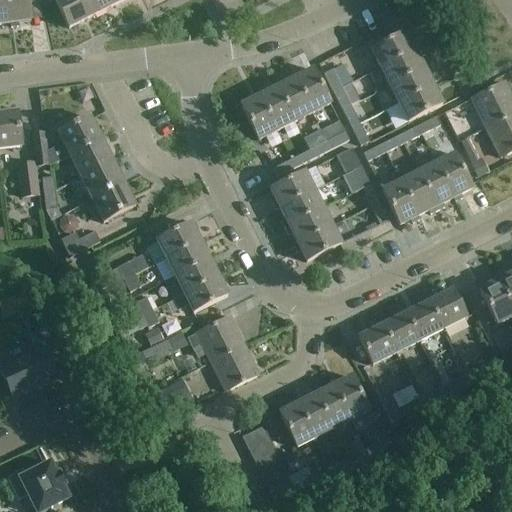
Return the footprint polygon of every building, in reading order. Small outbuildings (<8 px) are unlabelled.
[(5,0),(0,0),(0,27),(9,26),(5,0)] [(26,0),(5,0),(9,26),(10,30),(18,29),(17,26),(30,24),(26,0)] [(91,20),(80,0),(59,0),(54,3),(68,32),(91,20)] [(109,0),(80,0),(91,20),(114,8),(109,0)] [(109,0),(114,8),(130,0),(109,0)] [(370,54),(379,71),(414,54),(417,53),(414,46),(410,47),(405,36),(370,54)] [(383,80),(388,90),(427,71),(423,63),(419,65),(414,54),(379,71),(369,76),(374,85),(383,80)] [(388,90),(397,108),(432,90),(427,79),(430,78),(427,71),(388,90)] [(292,78),(294,82),(311,117),(329,107),(312,73),(301,78),(299,75),(292,78)] [(322,78),(331,96),(340,91),(331,73),(322,78)] [(281,84),(273,88),(293,126),(311,117),(294,82),(283,87),(281,84)] [(470,103),(485,132),(511,118),(511,104),(503,86),(470,103)] [(269,94),(258,100),(275,135),(293,126),(273,88),(267,91),(269,94)] [(432,90),(397,108),(406,126),(441,108),(436,97),(439,95),(436,88),(432,90)] [(331,96),(341,114),(349,110),(340,91),(331,96)] [(275,135),(258,100),(256,97),(249,100),(251,104),(240,109),(257,144),(275,135)] [(341,114),(350,132),(359,128),(349,110),(341,114)] [(16,116),(0,118),(0,152),(20,150),(16,116)] [(511,118),(485,132),(500,161),(511,155),(511,118)] [(48,169),(69,159),(100,143),(89,120),(57,137),(62,147),(46,155),(47,168),(48,168),(48,169)] [(435,122),(417,131),(421,139),(439,130),(435,122)] [(359,128),(350,132),(359,150),(368,145),(359,128)] [(417,131),(399,139),(403,148),(421,139),(417,131)] [(32,138),(36,169),(48,168),(47,168),(46,155),(44,136),(32,138)] [(344,136),(325,146),(329,153),(348,143),(344,136)] [(399,139),(381,148),(385,157),(403,148),(399,139)] [(69,159),(80,181),(112,165),(100,143),(69,159)] [(325,146),(308,155),(312,162),(329,153),(325,146)] [(385,157),(381,148),(363,157),(367,165),(385,157)] [(344,178),(351,174),(360,170),(351,152),(335,160),(344,178)] [(308,155),(290,164),(293,172),(312,162),(308,155)] [(453,158),(435,167),(453,201),(454,205),(461,202),(459,198),(471,192),(453,158)] [(293,172),(290,164),(272,173),(276,181),(293,172)] [(80,181),(91,203),(123,187),(112,165),(80,181)] [(17,169),(21,201),(37,199),(33,167),(17,169)] [(435,167),(416,176),(435,215),(443,210),(442,207),(453,201),(435,167)] [(392,184),(409,177),(406,168),(389,175),(392,184)] [(287,184),(269,193),(275,204),(271,206),(275,213),(278,212),(313,194),(324,188),(314,170),(303,176),(287,184)] [(351,174),(361,192),(369,188),(360,170),(351,174)] [(59,214),(70,213),(67,172),(56,173),(59,214)] [(416,176),(399,185),(417,219),(428,214),(429,218),(435,215),(416,176)] [(41,182),(43,198),(55,196),(53,181),(41,182)] [(417,219),(399,185),(381,194),(398,229),(410,223),(412,227),(418,223),(417,219)] [(123,187),(91,203),(102,226),(134,210),(123,187)] [(361,192),(370,210),(378,206),(369,188),(361,192)] [(280,224),(284,231),(322,212),(313,194),(278,212),(284,222),(280,224)] [(55,196),(43,198),(45,214),(57,212),(55,196)] [(378,206),(370,210),(379,228),(387,224),(378,206)] [(70,230),(91,227),(89,211),(68,214),(70,230)] [(291,236),(296,247),(331,230),(322,212),(284,231),(287,238),(291,236)] [(157,246),(146,252),(155,268),(165,263),(199,245),(194,234),(197,232),(194,226),(190,227),(172,235),(155,243),(157,246)] [(331,230),(296,247),(293,249),(296,256),(300,254),(306,265),(340,248),(331,230)] [(60,243),(69,261),(99,246),(94,235),(79,243),(75,235),(60,243)] [(165,263),(174,280),(208,263),(203,252),(206,250),(203,243),(165,263)] [(116,270),(122,282),(133,277),(147,270),(141,258),(116,270)] [(174,280),(163,286),(172,303),(183,298),(217,281),(212,270),(215,268),(212,261),(208,263),(174,280)] [(507,279),(496,284),(511,315),(511,272),(505,275),(507,279)] [(133,277),(122,282),(129,295),(139,289),(133,277)] [(183,298),(172,303),(178,314),(188,309),(192,317),(226,299),(221,288),(224,286),(221,279),(217,281),(183,298)] [(511,319),(511,315),(496,284),(494,281),(488,284),(489,288),(478,294),(496,328),(511,319)] [(451,293),(427,305),(441,333),(465,321),(451,293)] [(11,301),(15,312),(31,306),(26,295),(11,301)] [(135,306),(141,318),(151,313),(145,301),(135,306)] [(427,305),(404,317),(418,344),(441,333),(427,305)] [(151,313),(141,318),(147,331),(157,326),(151,313)] [(404,317),(381,328),(395,356),(418,344),(404,317)] [(195,337),(210,366),(243,349),(228,321),(195,337)] [(381,328),(357,340),(371,368),(395,356),(381,328)] [(37,354),(0,371),(0,374),(12,402),(56,382),(51,371),(61,366),(46,332),(30,339),(37,354)] [(141,355),(147,368),(172,355),(167,344),(163,345),(150,351),(141,355)] [(243,349),(210,366),(225,395),(258,379),(243,349)] [(488,366),(464,378),(468,387),(492,375),(488,366)] [(464,378),(441,389),(446,398),(468,387),(464,378)] [(330,386),(332,389),(350,424),(368,415),(350,380),(339,386),(337,382),(330,386)] [(319,391),(312,395),(332,433),(350,424),(332,389),(321,395),(319,391)] [(441,389),(418,401),(422,410),(446,398),(441,389)] [(307,402),(296,407),(314,442),(332,433),(312,395),(305,398),(307,402)] [(391,400),(380,406),(390,426),(399,421),(422,410),(418,401),(417,402),(416,402),(397,411),(391,400)] [(314,442),(296,407),(294,404),(287,407),(289,411),(278,417),(295,451),(314,442)] [(241,441),(247,452),(268,441),(262,430),(241,441)] [(247,452),(252,463),(274,452),(268,441),(247,452)] [(383,444),(365,453),(368,460),(387,451),(383,444)] [(252,463),(258,474),(279,464),(274,452),(252,463)] [(365,453),(347,462),(350,469),(368,460),(365,453)] [(347,462),(329,471),(333,478),(350,469),(347,462)] [(258,474),(264,486),(285,475),(279,464),(258,474)] [(7,482),(17,503),(25,499),(27,498),(33,511),(47,511),(64,504),(65,504),(67,503),(66,500),(61,490),(64,489),(58,477),(55,479),(50,469),(49,466),(46,468),(47,468),(24,480),(21,474),(7,482)] [(333,478),(329,471),(311,480),(314,487),(333,478)] [(264,486),(269,497),(291,486),(285,475),(264,486)] [(291,486),(269,497),(275,508),(297,498),(291,486)]
